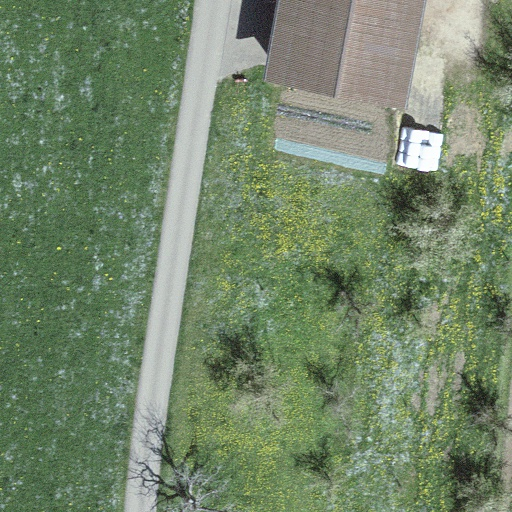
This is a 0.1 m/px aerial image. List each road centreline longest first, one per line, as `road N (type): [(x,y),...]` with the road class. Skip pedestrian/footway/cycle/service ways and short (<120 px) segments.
road 1 (residential): [(214,0),(142,511)]
road 2 (track): [(449,0),(427,119)]
